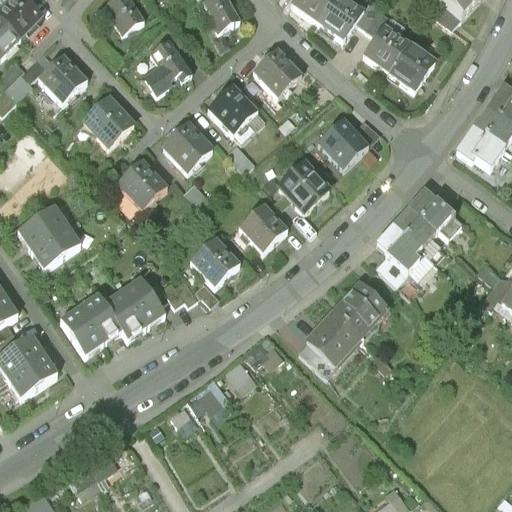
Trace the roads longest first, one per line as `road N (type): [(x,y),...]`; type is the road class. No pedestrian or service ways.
road 1 (residential): [(99,417),(291,298),(426,162)]
road 2 (residential): [(86,0),(69,18),(70,40),(149,123),(162,123),(275,34)]
road 3 (residential): [(426,162),(275,34)]
road 4 (residential): [(0,263),(99,417)]
road 5 (residential): [(426,162),(511,29)]
